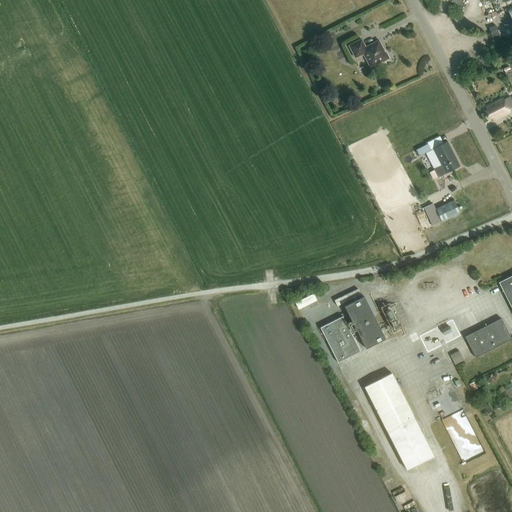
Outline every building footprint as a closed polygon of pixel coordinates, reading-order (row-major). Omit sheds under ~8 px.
[(463,4),(458,0),(451,0),(459,8),(463,4)] [(383,62),(389,59),(386,53),(385,53),(379,41),(365,48),(361,40),(349,46),(355,58),(363,54),(370,68),(383,61),(383,62)] [(510,110),(511,109),(511,100),(511,98),(504,101),(503,99),(487,108),(488,111),(485,112),(490,120),(493,119),(494,122),(511,112),(510,110)] [(448,142),(433,150),(441,166),(445,175),(460,167),(448,142)] [(428,144),(416,150),(419,157),(431,150),(428,144)] [(412,163),(419,177),(424,174),(418,160),(412,163)] [(441,166),(434,170),(438,178),(445,175),(441,166)] [(455,200),(436,208),(442,221),(460,212),(455,200)] [(443,222),(436,209),(434,204),(425,209),(433,227),(443,222)] [(511,307),(511,276),(500,283),(511,307)] [(337,306),(361,295),(358,289),(335,300),(337,306)] [(299,309),(317,300),(314,294),(295,303),(299,309)] [(366,349),(385,339),(364,297),(344,307),(366,349)] [(338,363),(360,352),(342,317),(320,328),(338,363)] [(475,358),(511,340),(501,319),(465,338),(475,358)] [(448,326),(441,330),(443,335),(451,332),(448,326)] [(430,330),(433,340),(428,341),(430,350),(444,345),(439,327),(430,330)] [(459,351),(450,355),(455,366),(464,361),(459,351)] [(406,470),(434,456),(392,374),(364,388),(406,470)] [(455,403),(461,400),(456,389),(449,392),(455,403)] [(488,405),(482,407),(486,414),(491,411),(488,405)]
